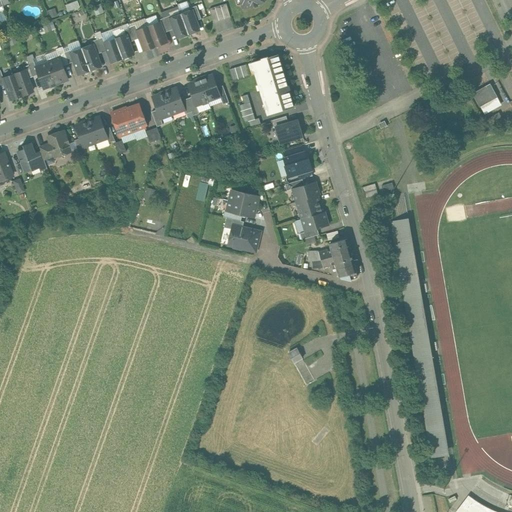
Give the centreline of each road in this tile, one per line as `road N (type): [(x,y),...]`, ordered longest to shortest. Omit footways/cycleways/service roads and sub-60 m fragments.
road 1 (residential): [(0,132),(285,32)]
road 2 (residential): [(306,45),(376,291)]
road 3 (residential): [(376,291),(130,230)]
road 4 (residential): [(376,291),(414,511)]
